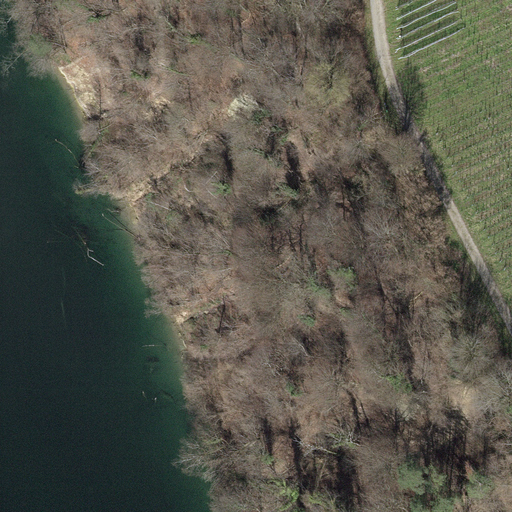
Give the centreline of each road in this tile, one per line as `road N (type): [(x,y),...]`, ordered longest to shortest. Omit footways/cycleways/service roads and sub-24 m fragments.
road 1 (track): [(511,323),(408,128)]
road 2 (track): [(408,128),(390,82),(378,0)]
